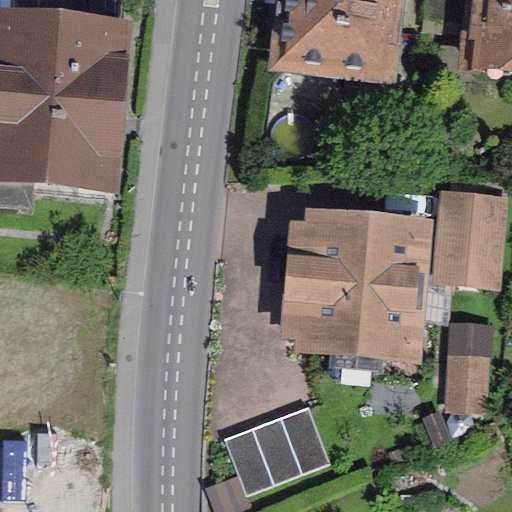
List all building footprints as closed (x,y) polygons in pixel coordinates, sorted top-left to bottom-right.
[(409,0),(291,0),(284,83),(401,93),(409,0)] [(511,0),(476,0),(467,89),(511,93),(511,0)] [(130,33),(0,24),(0,207),(119,214),(130,33)] [(438,237),(435,300),(501,303),(506,206),(440,203),(438,237)] [(435,300),(438,237),(303,231),(296,372),(431,378),(435,300)] [(488,368),(447,368),(447,425),(488,425),(488,368)] [(280,430),(300,484),(328,473),(308,420),(280,430)] [(251,441),(272,494),(300,484),(280,430),(251,441)] [(244,505),(272,494),(251,441),(223,451),(244,505)]
